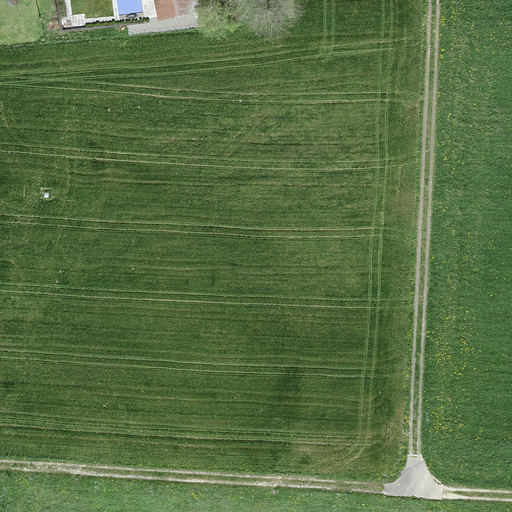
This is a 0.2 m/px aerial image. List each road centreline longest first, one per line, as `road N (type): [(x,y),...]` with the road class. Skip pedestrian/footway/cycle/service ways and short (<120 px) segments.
road 1 (track): [(511,498),(0,467)]
road 2 (track): [(408,493),(433,0)]
